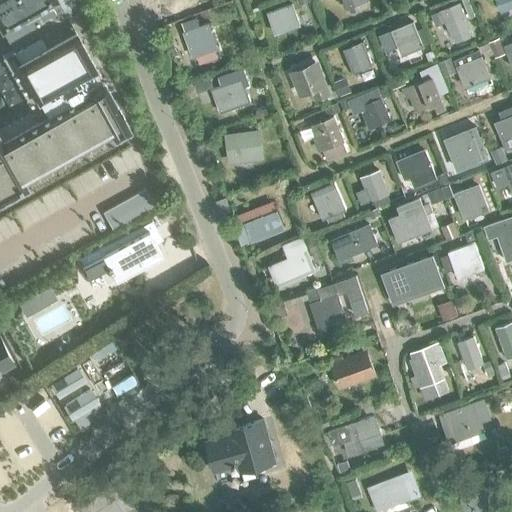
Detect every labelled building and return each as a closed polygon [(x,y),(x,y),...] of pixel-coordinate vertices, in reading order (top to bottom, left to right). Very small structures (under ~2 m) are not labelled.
[(57,0),(0,0),(0,26),(13,50),(2,56),(33,111),(0,129),(0,200),(27,186),(24,180),(112,132),(114,137),(129,128),(103,81),(101,83),(93,70),(95,69),(57,0)] [(342,0),(346,8),(366,0),(342,0)] [(511,0),(495,0),(499,12),(511,7),(511,0)] [(441,11),(431,14),(436,26),(445,22),(451,35),(453,35),(455,42),(470,36),(467,29),(469,28),(460,3),(441,11)] [(268,13),(275,33),(299,24),(291,4),(268,13)] [(391,31),(379,35),(385,51),(397,47),(399,51),(401,55),(422,46),(413,22),(399,28),(391,31)] [(182,32),(190,57),(214,48),(205,24),(182,32)] [(171,38),(161,42),(165,53),(175,49),(171,38)] [(498,38),(489,41),(495,57),(504,53),(498,38)] [(344,49),(353,72),(369,65),(361,42),(344,49)] [(432,49),(424,52),(428,61),(435,58),(432,49)] [(478,50),(454,60),(457,67),(465,87),(489,77),(481,58),(478,50)] [(450,57),(438,62),(443,76),(456,71),(450,57)] [(301,95),(313,90),(317,99),(325,96),(322,86),(313,62),(291,71),(301,95)] [(424,81),(407,88),(410,96),(415,94),(421,109),(434,104),(437,112),(445,109),(439,94),(447,91),(437,63),(420,69),(424,81)] [(249,100),(243,84),(247,82),(242,66),(218,75),(221,84),(210,88),(219,111),(249,100)] [(193,82),(179,87),(184,99),(198,94),(197,91),(213,85),(209,75),(193,82)] [(400,76),(389,80),(392,88),(404,84),(400,76)] [(345,77),(334,82),(339,95),(351,90),(345,77)] [(387,83),(377,87),(381,97),(391,93),(387,83)] [(361,94),(348,100),(353,113),(367,107),(374,126),(388,120),(391,119),(381,97),(378,98),(365,104),(361,94)] [(337,102),(323,107),(327,116),(340,111),(337,102)] [(496,123),(505,147),(511,144),(511,107),(500,112),(503,120),(496,123)] [(341,140),(332,116),(311,125),(321,148),(325,159),(345,152),(341,140)] [(475,125),(444,137),(456,167),(487,155),(475,125)] [(226,136),(229,160),(259,156),(256,132),(226,136)] [(223,136),(212,137),(213,145),(224,144),(223,136)] [(502,147),(491,151),(496,163),(507,158),(502,147)] [(410,176),(413,186),(436,176),(431,164),(431,165),(426,151),(423,153),(398,162),(404,179),(410,176)] [(511,160),(492,169),(499,186),(508,182),(511,190),(511,160)] [(363,186),(355,189),(361,204),(369,201),(387,194),(377,170),(360,177),(363,186)] [(445,171),(437,174),(441,184),(449,181),(445,171)] [(311,191),(322,218),(326,217),(327,217),(342,211),(344,210),(333,182),(323,186),(311,191)] [(449,183),(441,186),(445,197),(454,194),(449,183)] [(455,194),(464,217),(487,207),(478,185),(455,194)] [(439,186),(428,190),(433,201),(443,197),(439,186)] [(144,187),(104,209),(113,227),(154,204),(144,187)] [(386,194),(372,200),(375,206),(389,201),(386,194)] [(216,200),(221,213),(231,210),(225,197),(216,200)] [(419,197),(396,206),(399,214),(388,218),(397,240),(430,228),(425,214),(432,211),(429,202),(421,205),(419,197)] [(377,209),(369,212),(372,218),(380,215),(377,209)] [(242,232),(238,234),(241,242),(282,226),(276,210),(254,219),(251,210),(235,216),(240,227),(242,232)] [(327,217),(326,217),(328,224),(344,218),(342,211),(327,217)] [(511,214),(483,225),(489,238),(496,236),(505,260),(511,257),(511,214)] [(454,221),(442,226),(447,238),(458,233),(454,221)] [(84,267),(88,276),(99,271),(106,283),(114,279),(115,280),(115,281),(164,254),(158,242),(159,241),(150,224),(113,244),(113,245),(116,244),(119,249),(84,267)] [(330,239),(339,259),(375,244),(366,224),(330,239)] [(286,258),(267,266),(275,286),(312,270),(304,250),(298,237),(281,245),(286,258)] [(447,252),(457,278),(483,268),(473,242),(447,252)] [(434,254),(382,272),(393,303),(409,297),(406,290),(425,283),(428,291),(445,285),(434,254)] [(307,298),(317,328),(344,319),(335,294),(346,290),(350,301),(363,297),(356,276),(316,289),(317,292),(306,296),(307,298)] [(305,291),(282,299),(285,306),(307,298),(306,296),(305,291)] [(28,297),(19,301),(26,314),(35,309),(28,297)] [(282,299),(267,305),(272,317),(287,311),(285,306),(282,299)] [(453,303),(438,308),(443,319),(457,314),(453,303)] [(511,320),(495,327),(506,358),(511,355),(511,320)] [(457,342),(467,369),(483,362),(472,336),(457,342)] [(0,369),(13,363),(0,339),(0,369)] [(413,357),(409,359),(414,372),(416,375),(411,377),(415,388),(426,384),(442,378),(436,363),(444,360),(437,343),(429,346),(411,353),(413,357)] [(331,358),(341,384),(371,373),(363,351),(343,358),(341,354),(331,358)] [(296,362),(295,362),(300,375),(313,370),(309,357),(296,362)] [(490,360),(482,363),(486,375),(494,372),(490,360)] [(505,362),(497,365),(502,380),(510,377),(505,362)] [(483,428),(480,420),(489,417),(483,399),(440,415),(449,441),(483,428)] [(333,444),(334,445),(339,443),(345,441),(349,454),(383,442),(373,414),(329,430),(329,432),(333,444)] [(230,435),(206,441),(214,470),(238,463),(240,471),(275,461),(263,419),(228,429),(230,435)] [(329,432),(322,434),(326,447),(333,444),(329,432)] [(347,460),(337,463),(340,474),(350,470),(347,460)] [(401,475),(368,488),(377,511),(379,511),(420,495),(414,479),(404,482),(401,475)] [(357,477),(346,481),(352,496),(362,492),(357,477)] [(116,480),(86,502),(93,511),(133,511),(137,509),(116,480)] [(482,486),(460,495),(466,511),(492,511),(482,486)]
